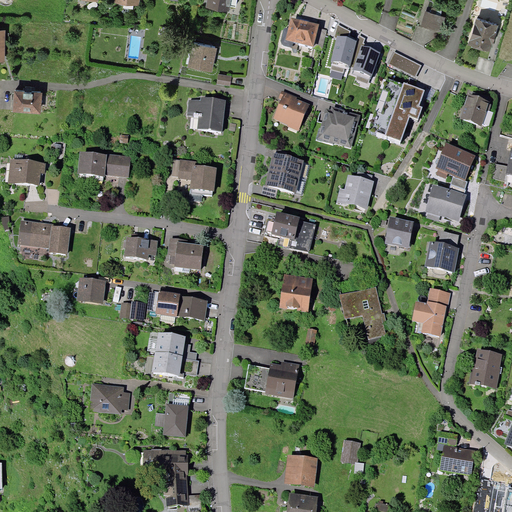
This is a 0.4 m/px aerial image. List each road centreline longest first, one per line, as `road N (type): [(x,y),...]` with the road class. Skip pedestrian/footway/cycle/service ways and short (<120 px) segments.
road 1 (residential): [(484,189),(446,403),(511,465)]
road 2 (residential): [(237,238),(219,395),(222,511)]
road 3 (residential): [(266,0),(237,238)]
road 4 (residential): [(313,0),(441,67),(511,90)]
road 5 (residential): [(41,207),(237,238)]
